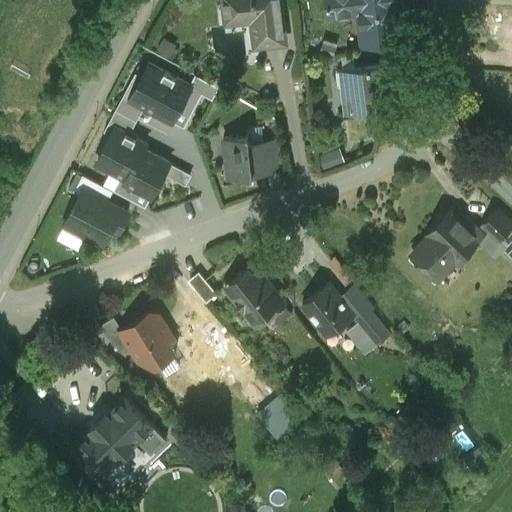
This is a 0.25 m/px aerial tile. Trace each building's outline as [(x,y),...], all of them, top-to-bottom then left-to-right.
[(280,0),(223,0),(225,16),(251,13),(255,44),(285,40),(280,0)] [(394,0),(326,0),(328,10),(357,7),(361,40),(399,36),(394,0)] [(128,97),(151,108),(170,70),(148,59),(128,97)] [(385,64),(342,69),(347,111),(390,106),(385,64)] [(151,108),(173,120),(193,82),(170,70),(151,108)] [(142,145),(111,131),(94,168),(124,182),(142,145)] [(248,134),(223,137),(226,163),(227,178),(237,177),(237,175),(253,173),(253,172),(267,170),(263,140),(249,142),(248,134)] [(172,160),(142,145),(124,182),(154,196),(172,160)] [(327,160),(345,156),(343,148),(325,152),(327,160)] [(128,211),(84,187),(65,224),(85,235),(87,232),(95,236),(104,241),(115,220),(122,223),(128,211)] [(511,224),(496,208),(482,223),(499,239),(511,225),(511,224)] [(450,209),(427,233),(428,234),(454,260),(456,261),(483,233),(465,216),(461,219),(450,209)] [(511,225),(499,239),(506,246),(501,250),(511,260),(511,225)] [(454,260),(428,234),(413,250),(439,275),(454,260)] [(257,269),(251,274),(247,268),(229,282),(237,293),(233,296),(244,310),(248,307),(260,321),(271,312),(282,303),(284,302),(283,301),(280,303),(270,290),(272,288),(257,269)] [(201,269),(190,279),(209,300),(220,290),(201,269)] [(328,281),(302,302),(327,334),(353,312),(328,281)] [(282,303),(271,312),(279,321),(290,313),(282,303)] [(122,329),(121,330),(131,346),(139,358),(155,362),(175,349),(171,342),(174,340),(157,313),(149,311),(122,329)] [(371,311),(358,321),(376,343),(389,333),(371,311)] [(122,329),(114,316),(98,326),(122,352),(131,346),(121,330),(122,329)] [(174,340),(171,342),(175,349),(184,363),(181,364),(192,380),(225,359),(202,323),(174,340)] [(254,364),(254,363),(243,373),(243,374),(243,373),(269,404),(279,395),(279,394),(279,395),(254,365),(254,364)] [(127,398),(92,431),(122,463),(157,431),(127,398)] [(194,456),(172,431),(162,440),(184,465),(194,456)] [(81,481),(72,490),(82,499),(90,490),(81,481)] [(197,490),(181,511),(214,511),(216,510),(219,505),(197,490)]
